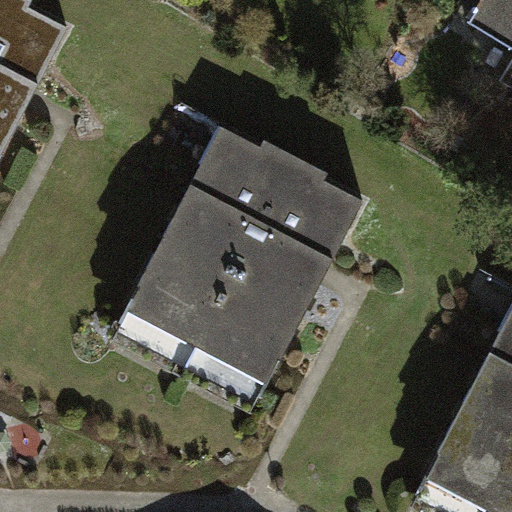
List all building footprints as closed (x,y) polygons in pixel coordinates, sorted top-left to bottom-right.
[(511,0),(482,0),(457,40),(498,65),(511,42),(511,0)] [(0,7),(0,176),(66,38),(0,7)] [(511,46),(500,66),(511,73),(511,46)] [(198,133),(97,349),(259,425),(360,208),(198,133)] [(511,511),(511,312),(413,511),(511,511)]
